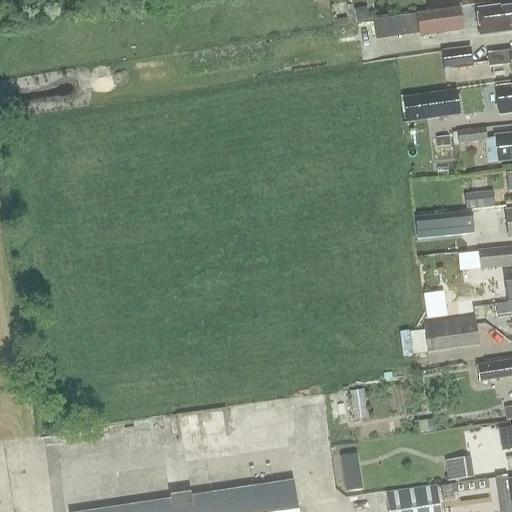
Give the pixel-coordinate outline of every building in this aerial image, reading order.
[(457,0),(426,0),(428,11),(459,7),(457,0)] [(480,37),(510,33),(511,32),(511,6),(477,11),(480,37)] [(367,9),(354,11),(356,23),(369,21),(367,9)] [(460,9),(416,15),(419,37),(463,31),(460,9)] [(470,48),(441,52),(444,71),(473,68),(470,48)] [(511,52),(509,53),(509,52),(487,55),(489,67),(511,64),(511,73),(511,52)] [(511,86),(496,89),(500,116),(511,114),(511,86)] [(406,124),(459,118),(456,94),(403,100),(406,124)] [(475,125),(495,125),(495,109),(474,110),(475,125)] [(487,164),(498,163),(511,161),(511,135),(495,137),(495,139),(487,140),(486,128),(457,131),(459,145),(485,142),(487,164)] [(494,196),(466,198),(467,211),(495,209),(494,196)] [(473,235),(471,213),(416,218),(418,240),(473,235)] [(511,267),(511,248),(479,252),(481,270),(511,267)] [(506,304),(511,303),(511,280),(503,281),(506,304)] [(425,332),(428,353),(428,355),(479,348),(475,316),(423,323),(425,332)] [(479,385),(511,379),(511,361),(477,367),(479,385)] [(511,428),(502,430),(505,446),(511,444),(511,428)] [(470,459),(446,463),(449,483),(473,479),(470,459)] [(381,470),(363,476),(368,493),(386,487),(381,470)] [(511,511),(511,480),(508,481),(507,477),(496,479),(500,511),(511,511)] [(297,511),(293,482),(97,511),(297,511)] [(439,511),(436,487),(386,493),(388,511),(439,511)]
